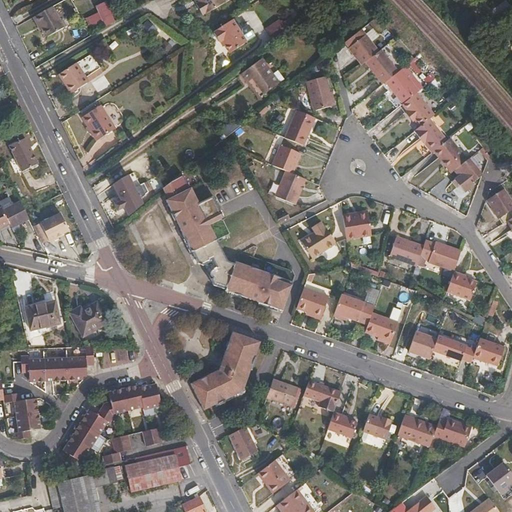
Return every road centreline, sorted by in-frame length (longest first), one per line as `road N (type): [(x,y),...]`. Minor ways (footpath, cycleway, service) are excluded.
road 1 (residential): [(179,300),(507,415)]
road 2 (residential): [(0,34),(122,283)]
road 3 (unknown): [(72,185),(214,80),(217,60)]
road 4 (residential): [(160,363),(237,511)]
road 5 (unknown): [(197,434),(249,397),(280,336)]
road 6 (residential): [(0,256),(122,283)]
